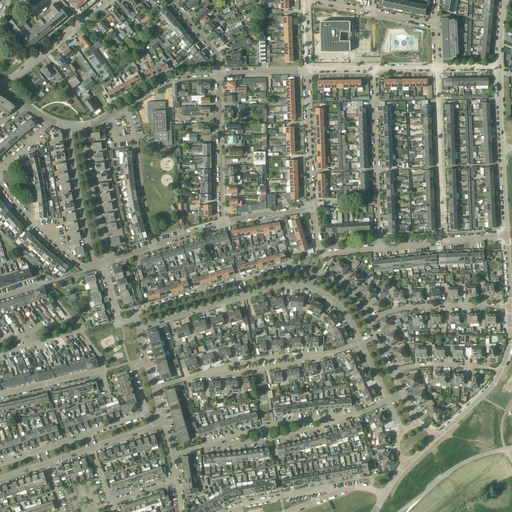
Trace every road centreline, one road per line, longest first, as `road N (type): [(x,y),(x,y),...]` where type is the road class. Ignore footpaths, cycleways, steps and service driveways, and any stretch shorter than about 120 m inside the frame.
road 1 (residential): [(0,394),(104,365),(45,283),(0,296)]
road 2 (residential): [(373,68),(379,248)]
road 3 (residential): [(442,241),(436,67)]
road 4 (residential): [(221,223),(217,72)]
road 5 (residential): [(82,126),(165,80),(217,72)]
road 6 (residential): [(369,318),(405,307),(510,306)]
road 7 (residential): [(67,125),(94,264)]
road 8 (residential): [(311,208),(305,70)]
road 9 (residential): [(107,261),(82,126)]
road 10 (residential): [(5,86),(107,0)]
road 11 (residential): [(94,264),(85,267),(49,238),(0,182)]
road 12 (unclassified): [(400,511),(450,470),(511,448)]
road 13 (residential): [(197,375),(224,364),(321,355)]
road 14 (residential): [(197,375),(321,355)]
road 15 (residential): [(107,261),(221,223)]
